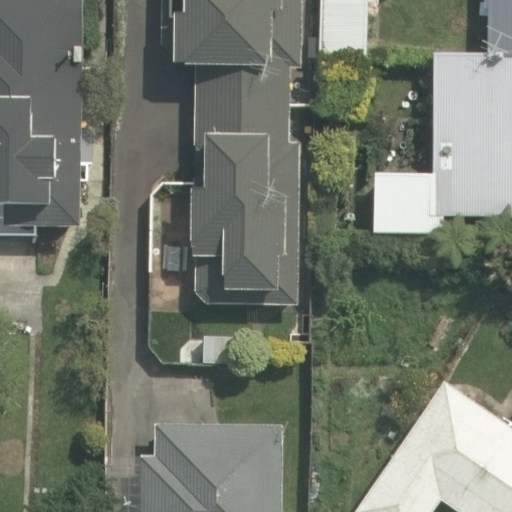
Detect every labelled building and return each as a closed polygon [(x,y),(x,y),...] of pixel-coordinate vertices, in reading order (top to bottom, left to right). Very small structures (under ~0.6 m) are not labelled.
[(67,0),(0,0),(0,215),(23,215),(23,237),(71,236),(67,0)] [(167,0),(166,78),(194,79),(190,301),(286,302),(289,80),(271,80),(273,3),(291,4),(290,0),(167,0)] [(365,0),(318,0),(317,64),(363,65),(365,0)] [(511,0),(480,0),(481,51),(428,51),(428,171),(366,170),(366,231),(446,231),(446,213),(511,214),(511,0)] [(511,511),(511,431),(440,383),(348,511),(511,511)] [(100,511),(280,511),(283,428),(144,423),(143,454),(103,453),(100,511)]
